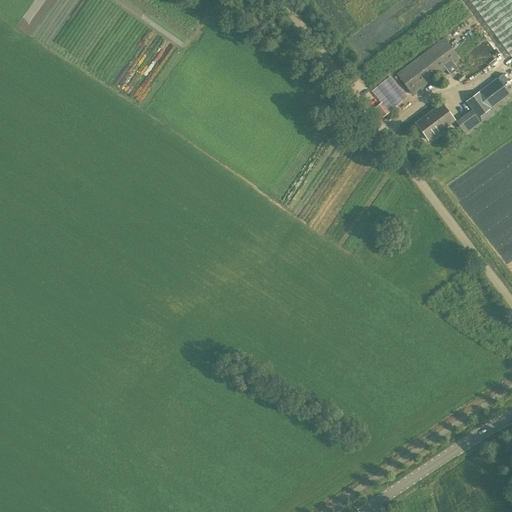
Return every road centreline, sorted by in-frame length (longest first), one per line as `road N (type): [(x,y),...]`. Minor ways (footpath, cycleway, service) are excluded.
road 1 (unclassified): [(511,302),(281,0)]
road 2 (secondary): [(363,511),(511,418)]
